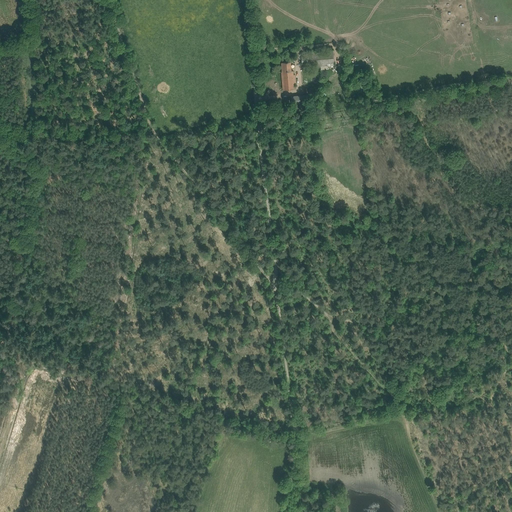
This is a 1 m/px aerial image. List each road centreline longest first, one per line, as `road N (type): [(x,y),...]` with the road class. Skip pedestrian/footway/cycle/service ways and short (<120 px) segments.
road 1 (track): [(274,283),(318,313),(499,330),(511,361)]
road 2 (track): [(511,81),(256,131)]
road 3 (track): [(318,313),(398,412),(439,511)]
road 4 (track): [(274,283),(303,511)]
road 5 (track): [(156,135),(274,283)]
road 6 (track): [(256,131),(274,283)]
road 7 (track): [(108,0),(156,135)]
